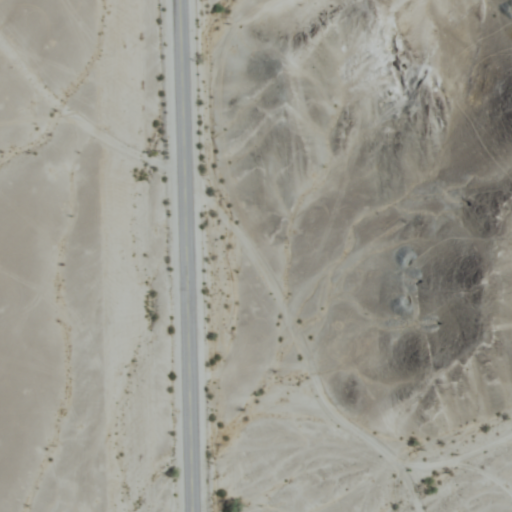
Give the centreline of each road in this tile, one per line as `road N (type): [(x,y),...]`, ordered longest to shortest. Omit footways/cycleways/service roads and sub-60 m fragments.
road 1 (secondary): [(193,511),(179,0)]
road 2 (track): [(184,175),(239,235),(282,305),(331,414),(403,476),(418,511)]
